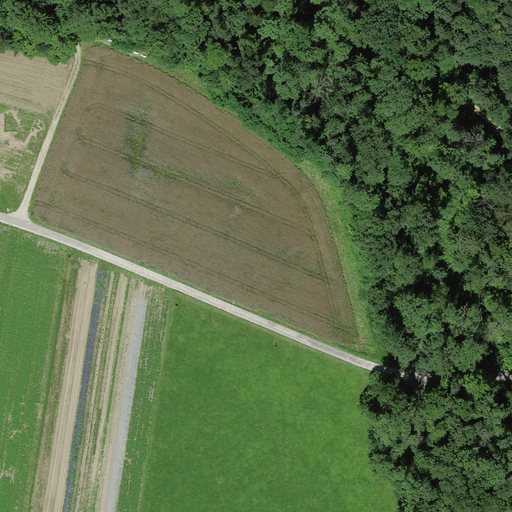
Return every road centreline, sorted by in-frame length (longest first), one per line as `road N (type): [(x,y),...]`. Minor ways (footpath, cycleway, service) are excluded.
road 1 (unclassified): [(511,377),(377,368),(0,216)]
road 2 (track): [(39,0),(75,34),(76,64),(20,221)]
road 3 (track): [(511,142),(317,0)]
